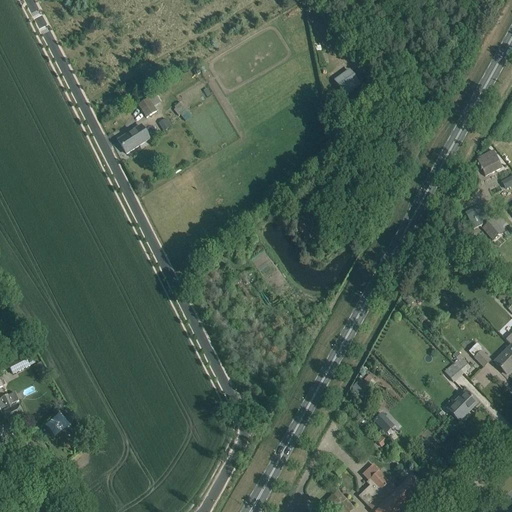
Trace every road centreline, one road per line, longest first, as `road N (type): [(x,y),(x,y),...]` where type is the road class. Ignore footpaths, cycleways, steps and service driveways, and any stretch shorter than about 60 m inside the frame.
road 1 (unclassified): [(202,511),(243,437),(239,410),(28,0)]
road 2 (primary): [(249,511),(511,38)]
